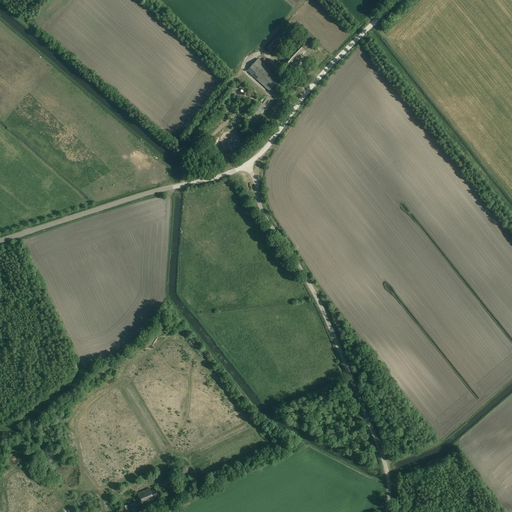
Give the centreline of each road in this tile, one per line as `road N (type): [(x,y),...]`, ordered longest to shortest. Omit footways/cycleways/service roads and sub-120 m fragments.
road 1 (unclassified): [(387,511),(378,445),(317,299),(263,217),(247,164)]
road 2 (unclassified): [(247,164),(0,240)]
road 3 (unclassified): [(247,164),(396,0)]
